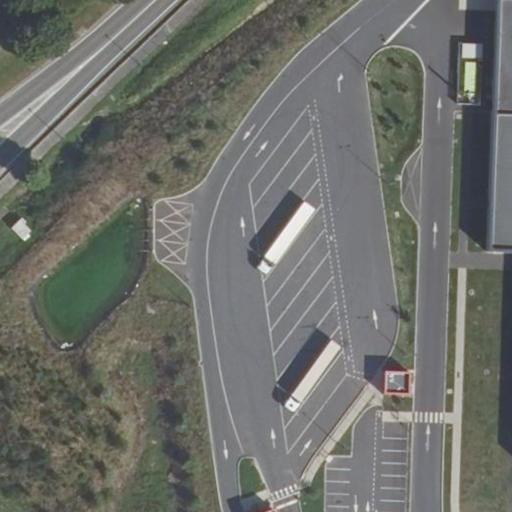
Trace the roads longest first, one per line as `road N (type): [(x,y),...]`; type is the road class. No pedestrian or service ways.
road 1 (primary): [(0,163),(157,0)]
road 2 (primary): [(142,0),(0,110)]
